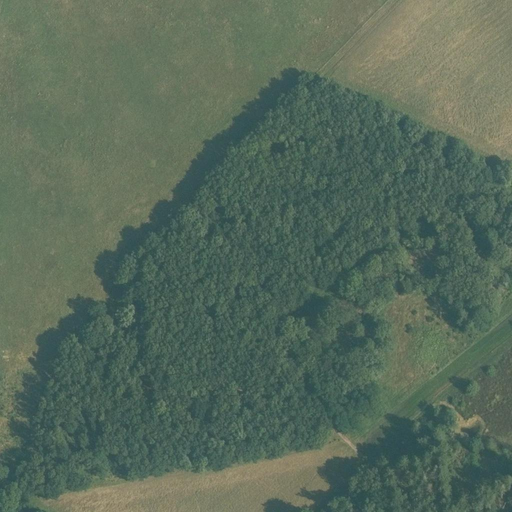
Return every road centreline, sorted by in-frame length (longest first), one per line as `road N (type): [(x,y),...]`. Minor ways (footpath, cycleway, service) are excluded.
road 1 (unknown): [(399,0),(342,58),(310,116),(309,217),(320,279),(288,328),(292,353),(322,406)]
road 2 (track): [(370,468),(511,343)]
